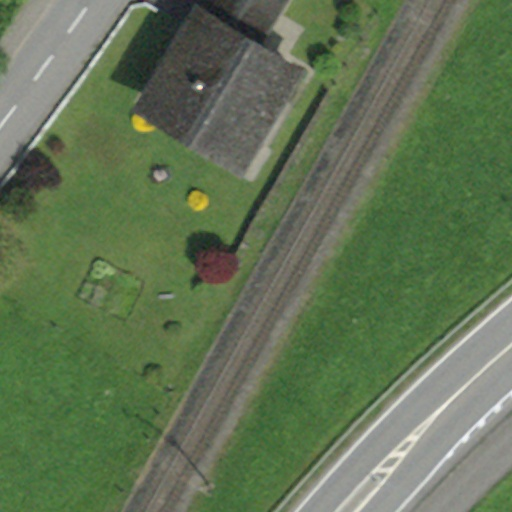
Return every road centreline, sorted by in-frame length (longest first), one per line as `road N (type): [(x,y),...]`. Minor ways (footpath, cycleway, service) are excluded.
road 1 (primary): [(511,356),(357,511)]
road 2 (tertiary): [(0,113),(80,0)]
